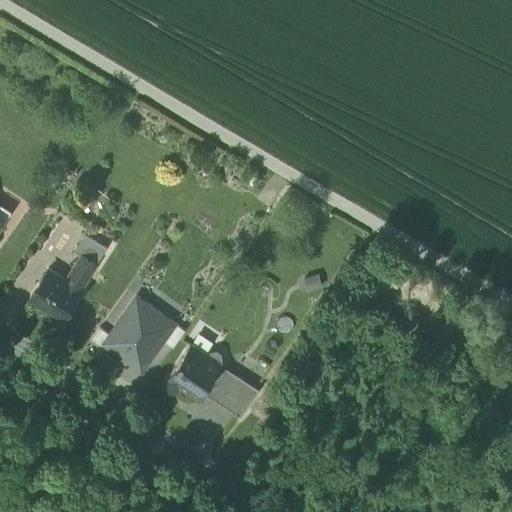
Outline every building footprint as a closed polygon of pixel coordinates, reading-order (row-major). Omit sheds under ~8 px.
[(1,195),(0,196),(0,216),(10,201),(1,195)] [(84,250),(99,260),(109,245),(87,231),(76,247),(82,252),(84,250)] [(30,295),(62,317),(82,287),(81,286),(99,260),(84,250),(82,252),(66,277),(49,266),(30,295)] [(109,332),(103,340),(142,368),(163,338),(175,321),(137,294),(109,332)] [(175,321),(163,338),(173,345),(185,328),(175,321)] [(103,340),(109,332),(99,325),(91,336),(101,343),(103,340)] [(180,383),(199,396),(203,389),(208,392),(226,365),(220,361),(222,358),(221,350),(217,347),(209,349),(207,353),(190,341),(168,375),(169,376),(165,381),(176,388),(180,383)] [(226,365),(208,392),(223,402),(240,375),(226,365)] [(223,402),(240,413),(259,387),(240,375),(223,402)]
